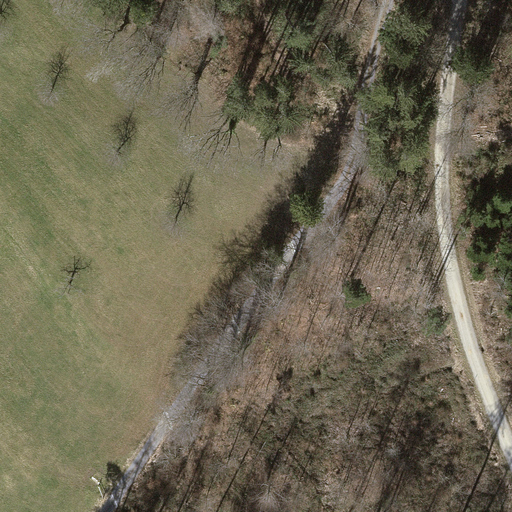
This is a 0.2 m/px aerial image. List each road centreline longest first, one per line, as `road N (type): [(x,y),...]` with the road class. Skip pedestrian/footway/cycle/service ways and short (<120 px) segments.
road 1 (track): [(107,511),(346,180),(386,0)]
road 2 (track): [(456,0),(436,192),(455,300),(511,467)]
